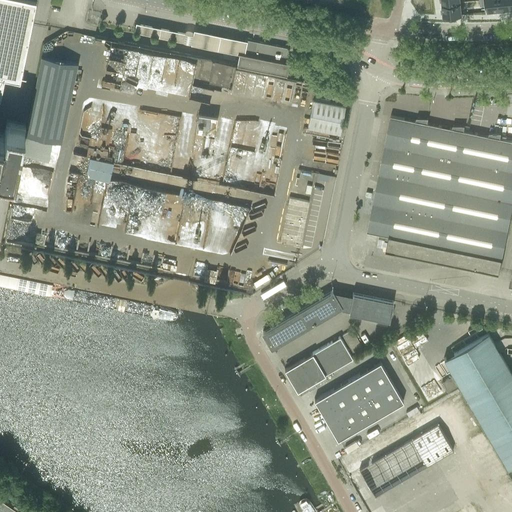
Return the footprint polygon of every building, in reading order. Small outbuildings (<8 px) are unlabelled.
[(20,81),(35,6),(36,2),(25,0),(0,0),(0,97),(4,78),(20,81)] [(498,0),(486,0),(488,11),(500,10),(498,0)] [(510,0),(498,0),(500,10),(511,8),(510,0)] [(461,2),(442,4),(444,16),(462,14),(461,2)] [(194,41),(193,42),(246,53),(249,38),(196,27),(195,32),(138,20),(136,30),(194,41)] [(239,52),(239,54),(236,65),(280,74),(286,75),(289,63),(291,63),(291,62),(286,61),(289,48),(245,39),(242,52),(237,51),(237,52),(239,52)] [(25,135),(48,140),(61,142),(77,63),(41,55),(25,135)] [(204,58),(202,67),(199,78),(229,85),(233,64),(204,58)] [(338,138),(344,139),(346,125),(342,124),(345,106),(313,100),(308,127),(339,133),(338,138)] [(107,143),(109,129),(98,127),(100,119),(94,118),(95,112),(82,110),(78,135),(88,137),(85,156),(104,159),(106,143),(107,143)] [(211,155),(216,116),(195,113),(189,152),(211,155)] [(370,216),(368,230),(390,235),(388,241),(387,249),(438,259),(457,263),(463,264),(500,272),(502,262),(511,213),(511,140),(500,138),(501,133),(489,133),(489,136),(464,131),(465,126),(453,125),(452,128),(427,123),(428,120),(428,118),(421,118),(417,118),(416,118),(416,121),(408,119),(391,116),(389,126),(387,135),(386,140),(371,213),(370,216)] [(0,176),(14,179),(15,173),(22,137),(25,123),(6,119),(4,133),(0,132),(0,176)] [(86,156),(82,174),(106,180),(110,161),(86,156)] [(124,181),(105,178),(97,223),(116,227),(124,181)] [(241,178),(241,182),(236,182),(235,187),(253,189),(253,187),(257,187),(258,179),(241,178)] [(72,192),(68,209),(85,213),(89,196),(72,192)] [(299,246),(309,201),(288,197),(279,242),(299,246)] [(234,255),(243,206),(199,198),(198,204),(195,220),(202,221),(200,231),(198,231),(196,238),(200,239),(199,249),(234,255)] [(340,306),(332,292),(332,291),(262,332),(271,346),(340,306)] [(352,296),(332,292),(340,306),(342,308),(349,310),(349,312),(388,320),(389,320),(393,301),(392,301),(353,293),(352,296)] [(351,330),(342,335),(352,352),(362,347),(351,330)] [(487,332),(479,337),(443,358),(507,468),(511,465),(511,374),(497,348),(487,332)] [(339,337),(312,353),(325,374),(352,358),(339,337)] [(297,391),(305,386),(312,381),(325,374),(312,353),(284,369),(297,391)] [(380,361),(353,376),(365,396),(378,389),(391,381),(380,361)] [(353,376),(340,384),(352,404),(365,396),(353,376)] [(451,377),(442,382),(447,391),(456,385),(451,377)] [(312,381),(305,386),(309,391),(316,387),(312,381)] [(403,401),(391,381),(378,389),(390,409),(403,401)] [(340,384),(327,392),(335,405),(339,412),(352,404),(340,384)] [(378,389),(365,396),(377,416),(390,409),(378,389)] [(314,399),(322,413),(335,405),(327,392),(314,399)] [(365,396),(352,404),(364,424),(377,416),(365,396)] [(339,412),(343,418),(351,431),(364,424),(352,404),(339,412)] [(322,413),(329,426),(343,418),(339,412),(335,405),(322,413)] [(343,418),(329,426),(337,439),(351,431),(343,418)] [(438,424),(356,464),(370,493),(452,454),(438,424)] [(378,441),(398,431),(395,426),(376,435),(378,441)] [(469,441),(479,458),(491,451),(481,434),(469,441)] [(340,464),(348,459),(345,453),(337,458),(340,464)] [(21,511),(27,503),(0,483),(0,511),(21,511)] [(304,498),(301,499),(300,501),(299,502),(298,505),(299,507),(301,511),(316,511),(315,509),(310,500),(309,499),(306,498),(304,498)]
